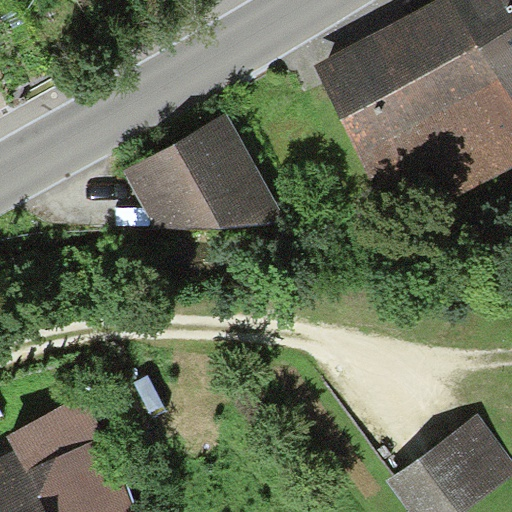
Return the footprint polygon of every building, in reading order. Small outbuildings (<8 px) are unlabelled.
[(511,0),(467,0),(447,12),(505,114),(511,109),(511,0)] [(441,3),(318,73),(397,210),(434,213),(511,168),(511,125),(505,114),(447,12),(441,3)] [(216,128),(125,177),(159,239),(254,236),(270,227),(216,128)] [(0,445),(5,457),(33,511),(126,511),(73,405),(0,442),(0,445)] [(471,425),(387,490),(404,511),(451,511),(506,469),(471,425)] [(0,511),(33,511),(5,457),(0,459),(0,511)]
